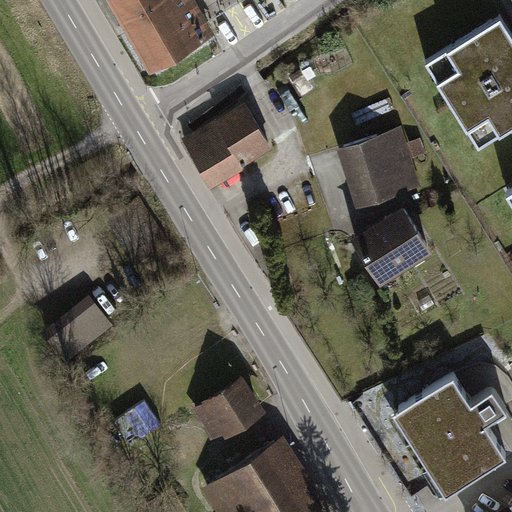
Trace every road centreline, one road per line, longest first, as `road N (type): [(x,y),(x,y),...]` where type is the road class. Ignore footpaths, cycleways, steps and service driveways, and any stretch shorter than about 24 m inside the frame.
road 1 (primary): [(138,129),(368,511)]
road 2 (residential): [(138,129),(315,0)]
road 3 (primary): [(60,0),(138,129)]
